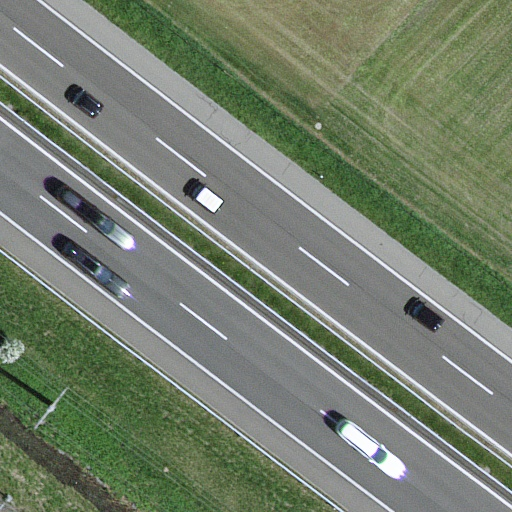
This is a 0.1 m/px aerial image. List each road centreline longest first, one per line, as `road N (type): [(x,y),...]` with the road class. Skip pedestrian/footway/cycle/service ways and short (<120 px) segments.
road 1 (motorway): [(511,413),(0,24)]
road 2 (motorway): [(0,165),(460,511)]
